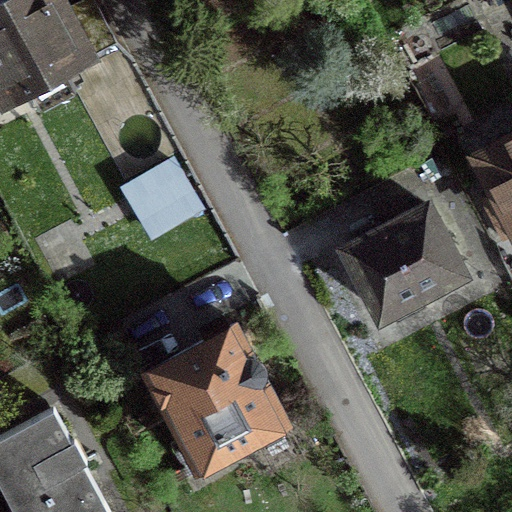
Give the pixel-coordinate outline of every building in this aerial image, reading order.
[(89,60),(89,59),(113,46),(88,0),(82,0),(63,11),(57,0),(0,0),(0,99),(3,105),(89,60)] [(189,32),(226,13),(218,0),(183,0),(174,5),(189,32)] [(511,140),(477,159),(495,194),(480,202),(501,242),(511,236),(511,140)] [(196,213),(168,163),(123,188),(151,238),(196,213)] [(421,308),(416,297),(458,275),(424,209),(343,251),(378,317),(388,312),(394,322),(421,308)] [(279,417),(232,329),(145,376),(191,463),(279,417)] [(49,412),(0,438),(0,485),(14,511),(103,511),(78,465),(81,464),(70,442),(66,444),(49,412)]
